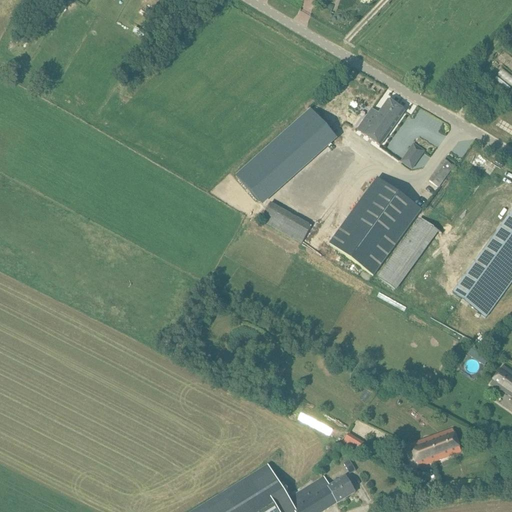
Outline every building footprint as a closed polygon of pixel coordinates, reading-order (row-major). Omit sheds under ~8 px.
[(497,76),(510,88),(511,85),(511,75),(504,68),(497,76)] [(372,110),(357,131),(380,147),(385,141),(405,112),(388,101),(379,114),(372,110)] [(311,110),(236,177),(259,202),(333,135),(311,110)] [(413,145),(408,152),(420,159),(424,153),(413,145)] [(453,167),(444,161),(429,182),(438,188),(453,167)] [(377,180),(329,245),(373,277),(421,211),(377,180)] [(271,203),(261,222),(301,244),(311,227),(271,203)] [(511,212),(507,219),(453,294),(487,318),(511,282),(511,212)] [(438,233),(419,220),(378,277),(396,291),(438,233)] [(480,362),(484,355),(473,349),(469,355),(480,362)] [(490,385),(500,392),(501,391),(511,398),(511,372),(503,366),(490,385)] [(461,453),(458,444),(453,430),(410,446),(419,469),(461,453)] [(348,448),(355,437),(347,432),(339,443),(348,448)] [(350,475),(356,471),(349,461),(344,464),(350,475)] [(270,472),(205,511),(324,511),(355,493),(346,477),(330,487),(324,478),(287,500),(285,496),(270,472)]
